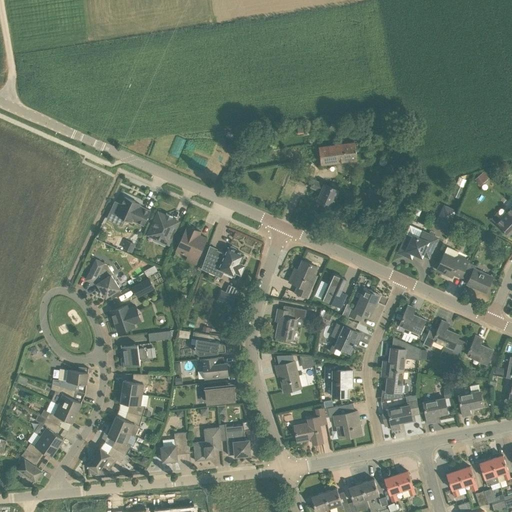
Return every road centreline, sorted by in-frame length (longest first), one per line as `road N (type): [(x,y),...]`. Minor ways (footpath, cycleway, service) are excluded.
road 1 (tertiary): [(285,227),(0,101)]
road 2 (residential): [(284,467),(255,372),(253,331),(285,227)]
road 3 (residential): [(284,467),(55,494)]
road 4 (residential): [(102,356),(80,298),(57,291),(43,316),(47,330),(65,355),(91,359)]
road 5 (residential): [(382,452),(367,362),(401,281)]
road 6 (residential): [(55,494),(96,412),(102,356)]
road 7 (tertiary): [(401,281),(285,227)]
